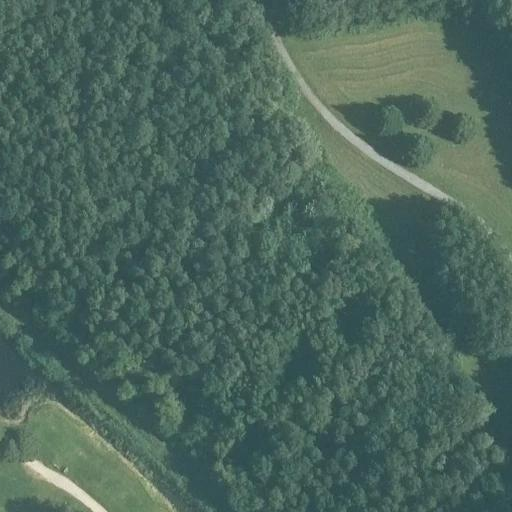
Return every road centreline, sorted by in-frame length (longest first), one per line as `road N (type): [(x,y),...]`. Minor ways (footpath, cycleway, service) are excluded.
road 1 (unknown): [(73,0),(71,71),(94,251),(279,125),(308,94)]
road 2 (unknown): [(94,251),(12,317),(234,511)]
